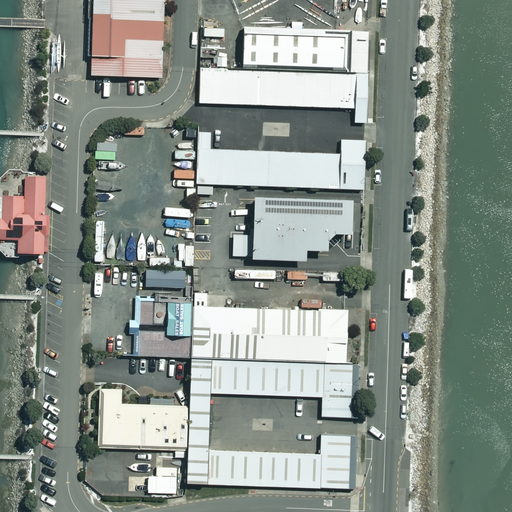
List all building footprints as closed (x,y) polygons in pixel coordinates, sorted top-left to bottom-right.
[(93,0),(92,18),(112,20),(164,23),(164,0),(93,0)] [(112,20),(92,18),(93,21),(91,59),(91,61),(91,75),(123,75),(162,76),(164,23),(112,20)] [(365,30),(238,26),(237,70),(198,69),(197,102),(352,107),(351,121),(362,122),(365,30)] [(210,132),(196,131),(194,183),(360,188),(362,139),(338,139),(337,152),(210,149),(210,132)] [(8,221),(0,220),(0,243),(23,244),(23,255),(40,255),(54,256),(56,178),(43,178),(30,178),(29,199),(9,199),(8,221)] [(350,193),(251,192),(251,226),(249,226),(249,232),(232,232),(231,254),(304,255),(304,244),(325,244),(326,233),(332,227),(349,227),(350,193)] [(182,270),(143,269),(142,286),(181,287),(182,270)] [(186,356),(343,361),(344,309),(189,305),(189,301),(138,300),(138,322),(162,322),(162,331),(137,330),(136,354),(186,356)] [(343,361),(186,356),(184,405),(118,403),(119,388),(97,388),(96,446),(183,449),(182,467),(145,466),(144,491),(175,492),(175,480),(203,480),(203,483),(345,487),(346,435),(318,434),(318,453),(207,450),(208,392),(320,395),(319,415),(347,416),(348,362),(343,362),(343,361)]
